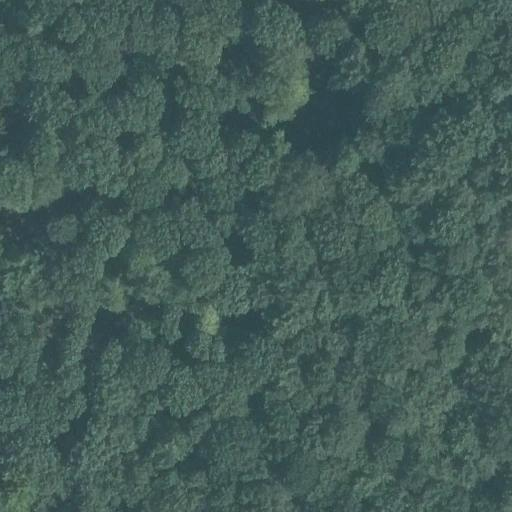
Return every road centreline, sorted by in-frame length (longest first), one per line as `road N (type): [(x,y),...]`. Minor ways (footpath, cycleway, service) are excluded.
road 1 (track): [(508,511),(479,392),(340,0)]
road 2 (track): [(7,511),(358,403),(511,388)]
road 3 (track): [(3,0),(131,469)]
